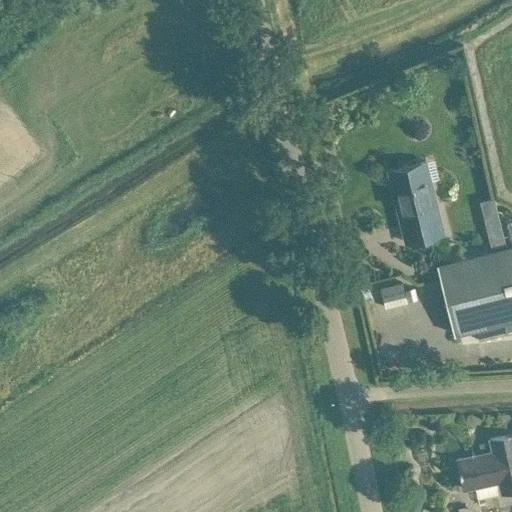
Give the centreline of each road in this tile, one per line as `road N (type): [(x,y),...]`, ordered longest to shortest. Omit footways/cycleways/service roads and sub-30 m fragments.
road 1 (unclassified): [(350,393),(252,0)]
road 2 (unclassified): [(350,393),(511,386)]
road 3 (unclassified): [(375,511),(350,393)]
